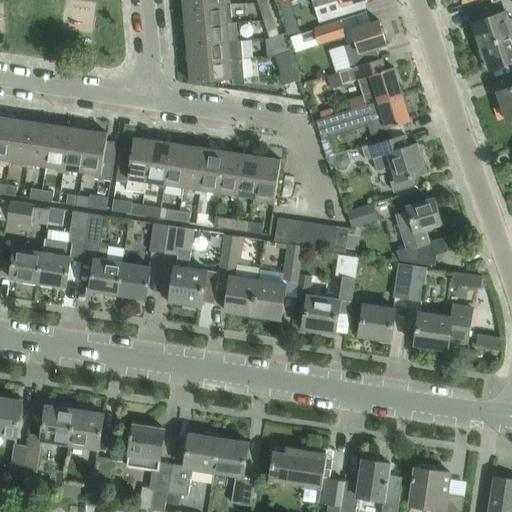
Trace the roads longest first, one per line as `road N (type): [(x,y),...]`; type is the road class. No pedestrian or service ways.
road 1 (tertiary): [(511,415),(0,338)]
road 2 (residential): [(511,277),(414,0)]
road 3 (residential): [(320,215),(311,174),(282,134),(160,115)]
road 4 (residential): [(160,115),(0,94)]
